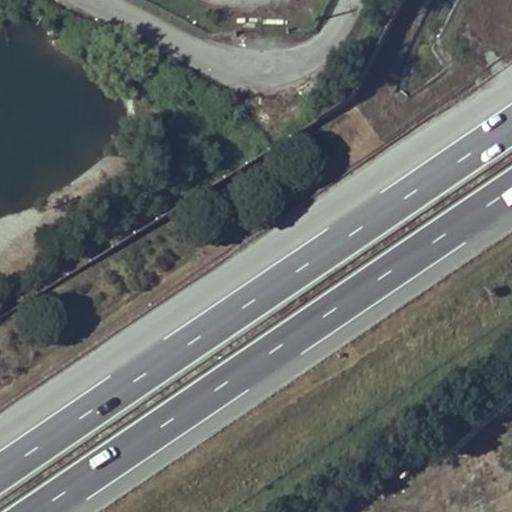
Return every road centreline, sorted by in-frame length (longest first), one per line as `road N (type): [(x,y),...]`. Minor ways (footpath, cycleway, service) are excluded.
road 1 (motorway): [(511,125),(0,473)]
road 2 (motorway): [(39,511),(511,189)]
road 3 (residential): [(78,0),(239,84),(301,78),(346,0)]
